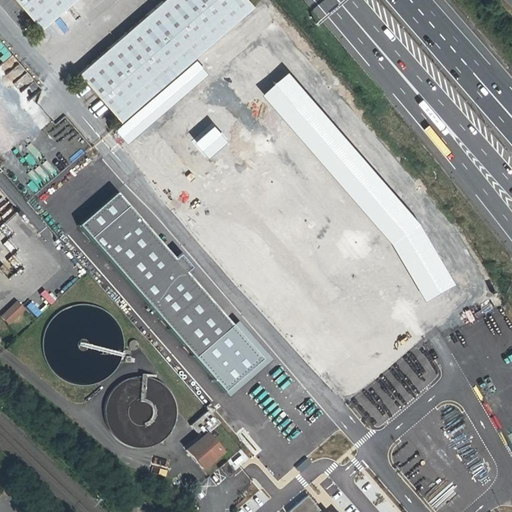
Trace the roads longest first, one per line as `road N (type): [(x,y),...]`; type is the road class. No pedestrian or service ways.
road 1 (unknown): [(279,448),(439,320),(418,271),(425,223),(411,191),(300,49)]
road 2 (unknown): [(118,159),(65,203),(60,215),(80,246),(188,368),(207,367),(253,325)]
road 3 (motorway): [(337,0),(511,226)]
road 4 (motorway): [(338,0),(511,184)]
road 5 (residential): [(0,20),(100,137)]
road 6 (unknown): [(253,325),(273,374),(279,448)]
